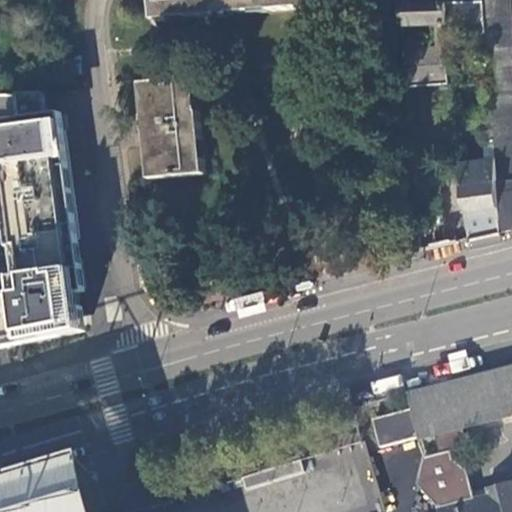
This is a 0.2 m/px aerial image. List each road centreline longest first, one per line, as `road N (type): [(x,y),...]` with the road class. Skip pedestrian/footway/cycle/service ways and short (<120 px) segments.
road 1 (primary): [(0,469),(511,330)]
road 2 (primary): [(511,271),(138,368)]
road 3 (residential): [(102,0),(103,81),(138,368)]
road 4 (primary): [(138,368),(0,406)]
